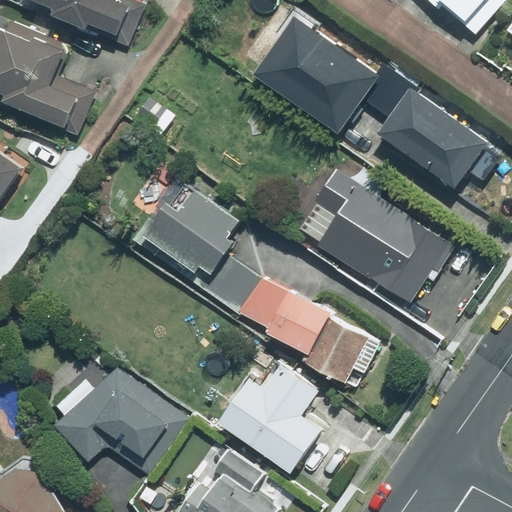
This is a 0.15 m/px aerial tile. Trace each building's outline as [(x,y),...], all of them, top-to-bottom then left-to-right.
[(47,0),(135,39),(149,5),(138,0),(47,0)] [(438,0),(445,5),(449,0),(454,0),(485,27),(509,0),(438,0)] [(386,73),(305,14),(265,69),(346,128),(370,95),(400,116),(388,132),(465,187),(498,141),(393,65),(386,73)] [(0,94),(83,130),(101,90),(65,74),(76,47),(15,20),(3,47),(0,45),(0,94)] [(0,232),(45,167),(0,135),(0,232)] [(306,231),(416,300),(456,241),(343,170),(306,231)] [(194,177),(154,230),(216,276),(256,224),(194,177)] [(256,374),(224,418),(299,470),(332,426),(309,410),(326,386),(288,361),(270,381),(256,374)] [(162,460),(194,416),(121,364),(63,420),(91,461),(128,436),(162,460)] [(0,436),(0,511),(81,511),(50,469),(19,464),(0,436)] [(218,459),(180,511),(282,511),(286,507),(218,459)]
